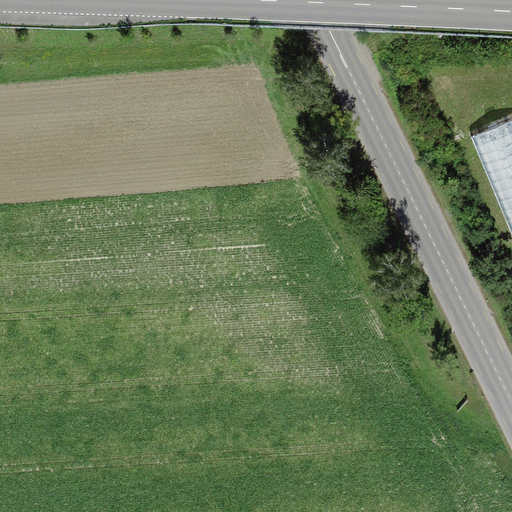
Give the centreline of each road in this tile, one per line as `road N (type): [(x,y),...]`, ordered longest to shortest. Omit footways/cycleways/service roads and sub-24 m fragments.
road 1 (tertiary): [(315,0),(511,402)]
road 2 (primary): [(511,11),(254,0)]
